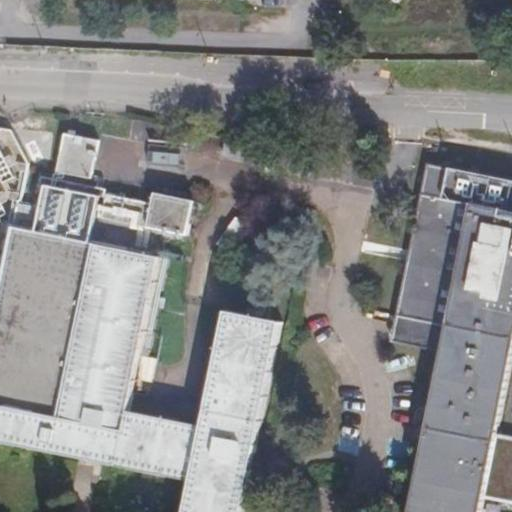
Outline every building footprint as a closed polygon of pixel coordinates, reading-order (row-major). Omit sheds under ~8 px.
[(92,140),(49,132),(47,145),(57,147),(52,172),(84,179),(88,159),(114,164),(123,121),(97,116),(92,140)] [(377,155),(342,149),(338,171),(372,177),(377,155)] [(416,342),(442,347),(424,431),(423,437),(405,511),(511,511),(511,438),(496,435),(511,362),(511,182),(430,165),(395,337),(416,342)] [(144,203),(100,194),(95,218),(178,235),(185,202),(146,194),(144,203)] [(275,325),(221,313),(197,426),(124,411),(155,259),(23,232),(28,208),(14,206),(0,275),(0,444),(186,482),(180,511),(236,511),(249,451),(275,325)]
